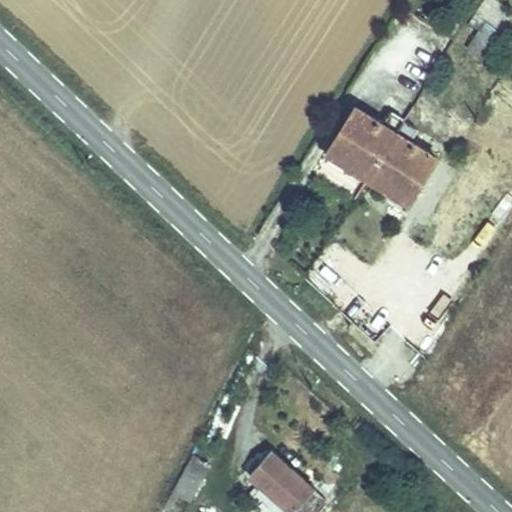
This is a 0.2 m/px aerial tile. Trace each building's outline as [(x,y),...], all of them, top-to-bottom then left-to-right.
[(481,0),(470,26),(502,40),(511,16),(511,7),(494,0),(481,0)] [(375,143),(364,159),(385,173),(395,156),(375,143)] [(385,173),(364,159),(337,202),(371,222),(413,247),(438,205),(414,190),(424,174),(407,163),(395,156),(385,173)] [(424,174),(414,190),(438,205),(448,189),(424,174)] [(172,493),(192,503),(212,464),(191,454),(172,493)] [(306,511),(313,504),(275,473),(254,498),(270,511),(306,511)]
